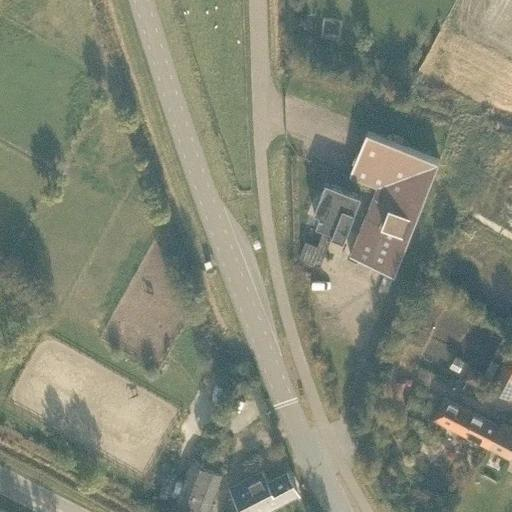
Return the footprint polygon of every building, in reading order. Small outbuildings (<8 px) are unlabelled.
[(351,175),(378,185),(351,254),(351,253),(350,255),(395,273),(396,271),(395,271),(440,158),(368,130),(367,129),(349,175),(351,175)] [(344,239),(362,194),(326,181),(315,211),(321,213),(316,224),(333,231),(332,234),(344,239)] [(509,397),(511,392),(511,346),(490,387),(509,397)] [(482,378),(478,384),(486,388),(490,380),(483,376),(482,378)] [(478,412),(463,405),(446,395),(434,417),(443,422),(489,446),(500,425),(478,412)] [(489,446),(511,457),(511,454),(511,425),(502,421),(500,425),(489,446)] [(188,509),(195,511),(208,511),(223,473),(204,466),(191,461),(175,504),(188,509)] [(236,498),(243,511),(258,511),(297,492),(287,472),(270,481),(262,468),(230,485),(236,498)]
